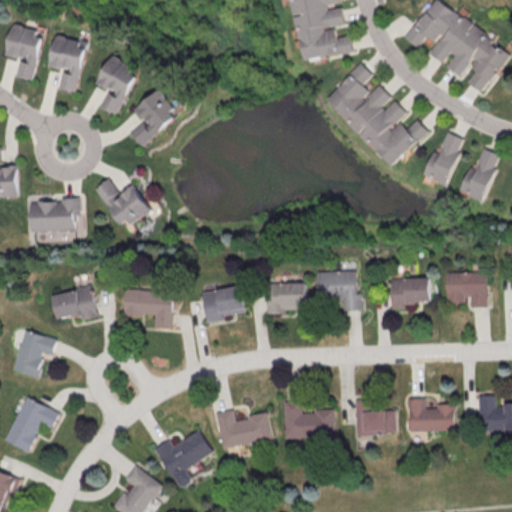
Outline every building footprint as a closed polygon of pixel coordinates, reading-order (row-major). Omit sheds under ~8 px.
[(292,0),(302,59),(354,51),(352,34),(339,36),(337,25),(346,23),(343,4),(342,4),(341,0),(292,0)] [(438,0),(434,0),(416,25),(414,24),(405,36),(418,45),(427,33),(437,41),(430,52),(443,62),(452,50),(457,54),(448,65),(461,75),(475,56),(477,58),(472,65),(478,69),(469,81),(483,91),(511,53),(485,34),(486,32),(465,16),(463,18),(438,0)] [(45,29),(14,23),(7,54),(21,57),(17,75),(35,79),(45,29)] [(78,91),(89,42),(57,34),(50,65),(63,68),(59,87),(78,91)] [(98,82),(110,88),(102,107),(120,114),(141,67),(111,54),(98,82)] [(394,164),(418,140),(420,141),(430,131),(419,120),(409,130),(399,121),(408,111),(396,100),(386,110),(381,106),(391,95),(381,85),(366,99),(364,97),(371,90),(364,83),(374,73),(363,63),(328,98),(351,121),(349,123),(369,142),(370,141),(394,164)] [(137,109),(146,118),(131,132),(144,146),(182,111),(160,87),(137,109)] [(468,139),(447,129),(425,174),(447,184),(468,139)] [(0,195),(20,196),(19,165),(4,165),(4,147),(0,146),(0,195)] [(478,165),(472,163),(461,192),(485,201),(503,154),(485,147),(478,165)] [(134,182),(122,191),(111,177),(96,188),(126,228),(153,208),(134,182)] [(80,231),(80,196),(31,196),(31,231),(80,231)] [(362,311),(361,270),(319,270),(319,298),(341,298),(341,311),(362,311)] [(448,272),(489,271),(490,306),(473,307),(472,296),(466,296),(466,301),(449,302),(448,272)] [(432,277),(433,302),(410,302),(410,307),(394,308),(393,278),(432,277)] [(307,282),(308,307),(284,307),(284,312),(268,313),(267,283),(307,282)] [(207,320),(247,314),(243,285),(203,291),(207,320)] [(54,292),(58,318),(98,312),(93,286),(54,292)] [(154,326),(173,327),(175,291),(126,288),(125,314),(155,316),(154,326)] [(53,356),(57,337),(25,329),(16,369),(38,375),(44,354),(53,356)] [(511,402),(500,403),(500,394),(479,395),(480,432),(511,430),(511,402)] [(52,429),(61,411),(28,395),(6,438),(30,450),(42,424),(52,429)] [(456,405),(428,405),(428,397),(409,397),(410,430),(456,430),(456,405)] [(356,398),(356,432),(397,432),(397,409),(375,409),(375,398),(356,398)] [(335,436),(334,409),(304,410),(304,400),(284,401),(285,437),(335,436)] [(223,448),(273,440),(268,412),(237,418),(235,408),(216,411),(223,448)] [(170,438),(155,448),(180,487),(203,472),(196,462),(214,451),(200,429),(175,446),(170,438)] [(126,479),(132,483),(116,508),(122,511),(145,511),(165,482),(136,464),(126,479)] [(0,511),(7,511),(19,476),(0,469),(0,511)]
